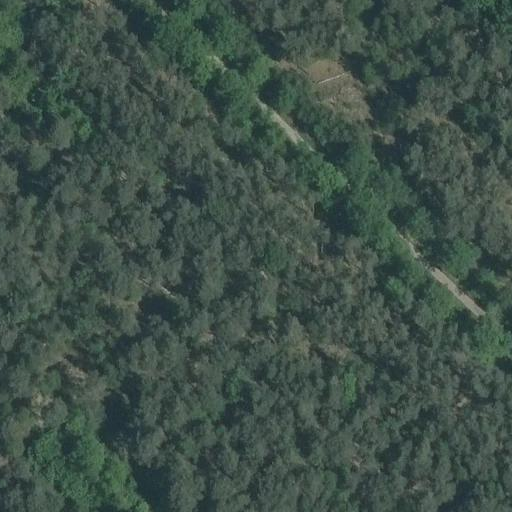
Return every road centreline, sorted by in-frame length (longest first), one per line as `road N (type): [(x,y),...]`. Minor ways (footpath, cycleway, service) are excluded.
road 1 (track): [(146,0),(511,338)]
road 2 (track): [(511,357),(363,502)]
